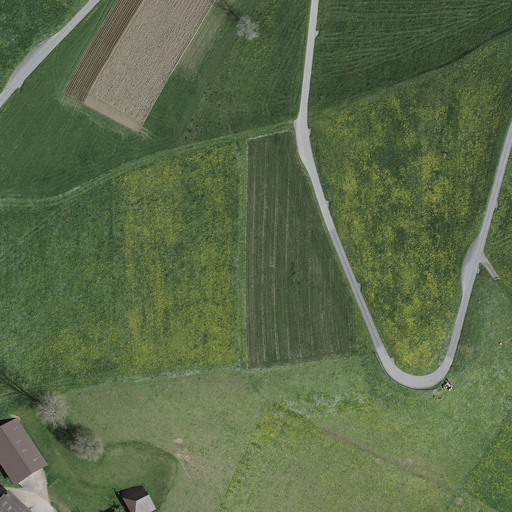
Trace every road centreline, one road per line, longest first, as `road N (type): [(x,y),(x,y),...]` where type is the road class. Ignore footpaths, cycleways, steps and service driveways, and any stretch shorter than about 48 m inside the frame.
road 1 (unclassified): [(511,132),(446,365),(424,381),(396,374),(331,230),(304,146),(315,0)]
road 2 (unclassified): [(93,0),(0,101)]
